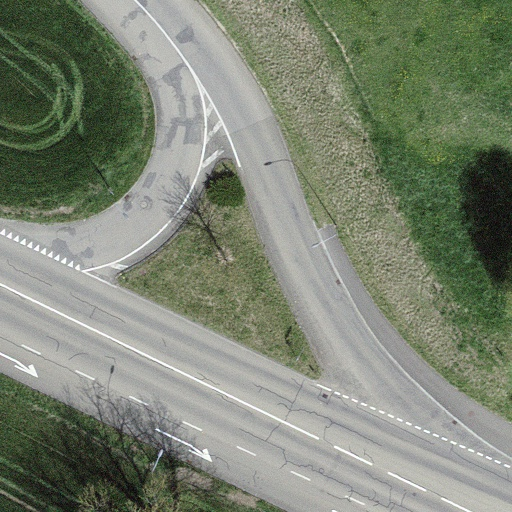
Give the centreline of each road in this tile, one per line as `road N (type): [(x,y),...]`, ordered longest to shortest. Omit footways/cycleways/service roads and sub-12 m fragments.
road 1 (tertiary): [(511,486),(373,401),(245,113),(215,59),(156,0)]
road 2 (primary): [(0,304),(439,511)]
road 3 (tertiary): [(120,0),(161,62),(179,120),(164,187),(143,218),(109,236),(45,254),(0,251)]
road 4 (tertiary): [(0,357),(321,511)]
